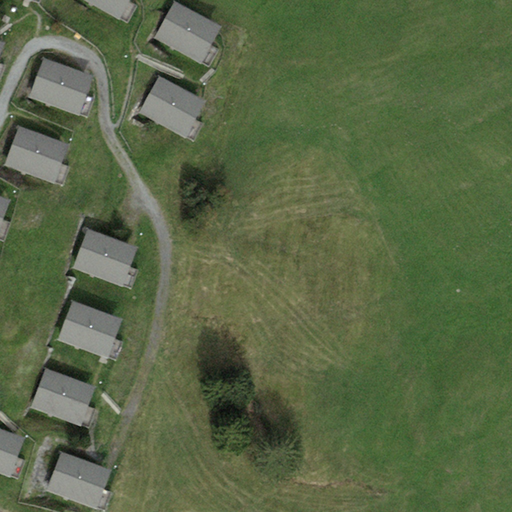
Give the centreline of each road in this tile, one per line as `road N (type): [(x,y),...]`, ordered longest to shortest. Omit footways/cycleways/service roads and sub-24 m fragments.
road 1 (track): [(114,454),(149,360),(167,254),(163,228),(107,130)]
road 2 (track): [(107,130),(92,58),(58,41),(25,54),(0,113)]
